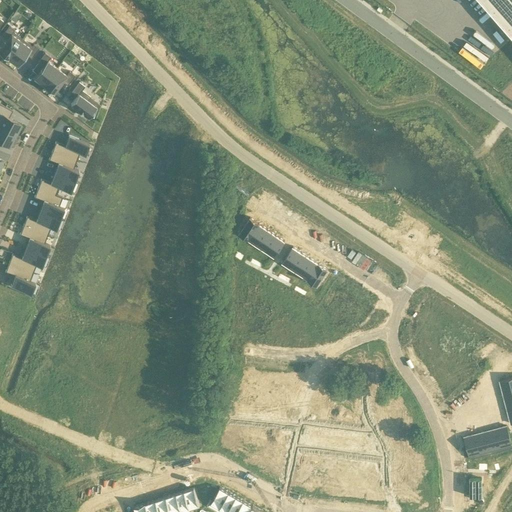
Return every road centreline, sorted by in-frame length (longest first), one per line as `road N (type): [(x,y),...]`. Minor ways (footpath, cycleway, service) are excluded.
road 1 (tertiary): [(86,0),(235,150),(425,277)]
road 2 (residential): [(295,511),(218,466),(202,465),(98,500),(85,511)]
road 3 (unclassified): [(511,122),(346,0)]
road 4 (residential): [(251,199),(406,305)]
road 5 (residential): [(0,209),(46,109),(0,72)]
road 6 (residential): [(252,356),(303,358),(401,335)]
road 7 (track): [(261,120),(253,44),(232,0)]
